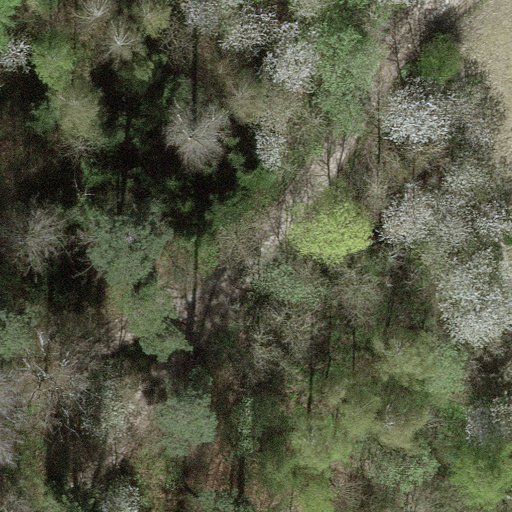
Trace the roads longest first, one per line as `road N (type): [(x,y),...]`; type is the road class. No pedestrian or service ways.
road 1 (track): [(55,511),(274,245)]
road 2 (track): [(0,399),(274,245)]
road 3 (track): [(274,245),(442,0)]
